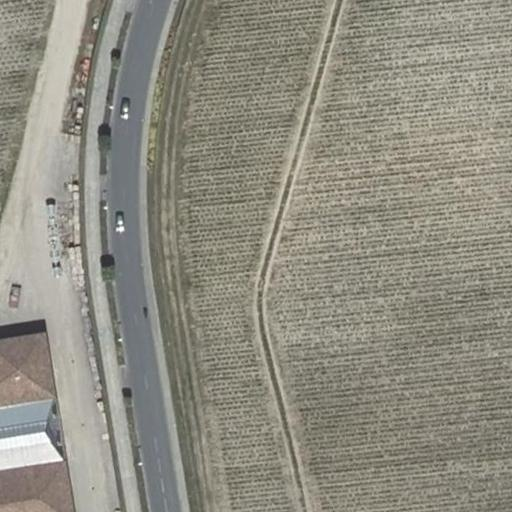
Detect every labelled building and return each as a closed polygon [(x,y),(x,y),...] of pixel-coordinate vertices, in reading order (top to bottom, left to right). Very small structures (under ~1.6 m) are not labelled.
[(4,366),(48,359),(44,330),(0,336),(0,397),(8,396),(4,366)] [(53,390),(48,359),(4,366),(8,396),(53,390)] [(56,397),(0,406),(0,467),(62,459),(56,397)] [(62,459),(0,467),(0,497),(66,489),(62,459)] [(0,497),(0,511),(69,511),(66,489),(0,497)]
